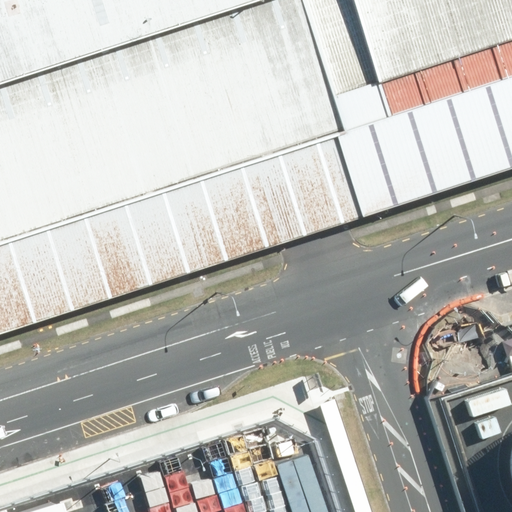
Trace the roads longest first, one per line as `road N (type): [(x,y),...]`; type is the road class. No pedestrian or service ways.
road 1 (unclassified): [(356,306),(0,422)]
road 2 (unclassified): [(356,306),(425,511)]
road 3 (unclassified): [(511,253),(356,306)]
